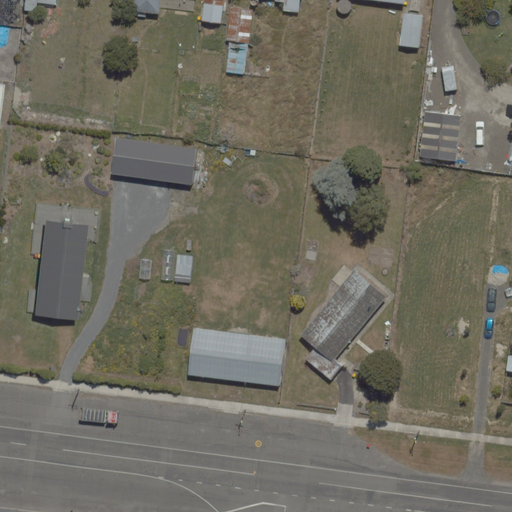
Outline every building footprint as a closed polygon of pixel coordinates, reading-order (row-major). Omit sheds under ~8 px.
[(136,0),(136,10),(163,13),(164,0),(136,0)] [(228,3),(207,0),(204,22),(226,25),(228,3)] [(280,0),(287,0),(286,10),(310,11),(310,0),(280,0)] [(257,9),(236,6),(227,79),(248,81),(257,9)] [(434,19),(402,14),(397,48),(430,52),(434,19)] [(473,116),(435,110),(429,150),(467,156),(473,116)] [(308,356),(334,378),(347,361),(339,355),(388,294),(358,271),(307,335),(318,344),(308,356)] [(285,362),(193,349),(187,395),(278,408),(285,362)]
